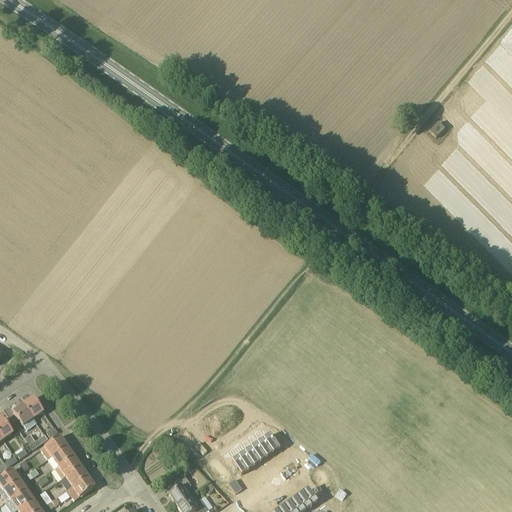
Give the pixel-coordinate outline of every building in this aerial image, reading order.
[(446,131),(439,124),(430,133),(436,140),(446,131)] [(33,400),(22,407),(32,421),(43,414),(33,400)] [(22,407),(12,414),(22,428),(32,421),(22,407)] [(0,422),(0,439),(2,442),(12,435),(2,421),(0,422)] [(54,431),(46,436),(50,440),(57,435),(54,431)] [(47,442),(44,437),(35,444),(30,437),(24,441),(32,452),(47,442)] [(67,449),(59,438),(43,449),(40,452),(47,462),(51,460),(67,449)] [(279,451),(270,438),(264,442),(273,455),(279,451)] [(273,455),(264,442),(257,446),(266,460),(273,455)] [(266,460),(257,446),(251,451),(260,464),(266,460)] [(74,459),(67,449),(51,460),(58,470),(74,459)] [(27,456),(24,451),(16,457),(19,461),(27,456)] [(260,464),(251,451),(245,455),(254,468),(260,464)] [(254,468),(245,455),(239,460),(248,473),(254,468)] [(17,463),(13,458),(6,464),(4,465),(7,470),(17,463)] [(74,459),(58,470),(55,472),(62,482),(65,480),(80,468),(74,459)] [(232,464),(241,477),(248,473),(239,460),(232,464)] [(25,464),(20,467),(24,473),(29,470),(25,464)] [(87,478),(80,468),(65,480),(72,490),(87,478)] [(19,482),(12,471),(0,479),(0,488),(3,493),(19,482)] [(35,472),(30,476),(33,480),(39,476),(35,472)] [(184,492),(190,487),(183,476),(173,483),(178,490),(168,496),(176,507),(188,499),(184,492)] [(72,490),(67,493),(74,503),(95,489),(87,478),(72,490)] [(45,479),(38,484),(41,489),(49,484),(45,479)] [(235,481),(228,486),(235,496),(242,491),(235,481)] [(19,482),(3,493),(10,503),(26,492),(19,482)] [(213,492),(209,487),(204,490),(208,496),(213,492)] [(316,504),(307,491),(301,495),(310,508),(316,504)] [(26,492),(10,503),(5,507),(8,511),(18,511),(33,502),(26,492)] [(295,500),(303,511),(304,511),(310,508),(301,495),(295,500)] [(207,511),(200,501),(193,506),(188,499),(176,507),(179,511),(207,511)] [(288,504),(293,511),(303,511),(295,500),(288,504)] [(38,511),(40,511),(33,502),(18,511),(38,511)]
